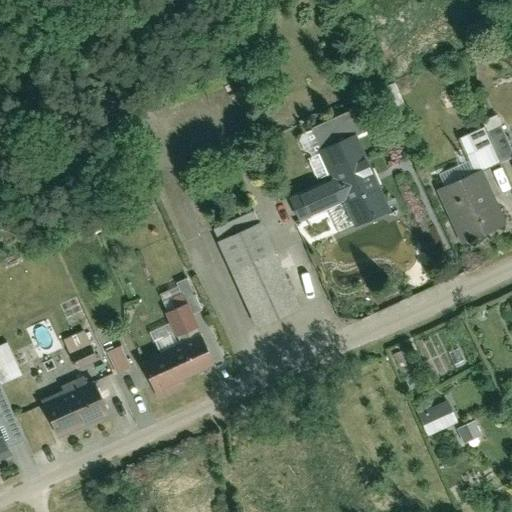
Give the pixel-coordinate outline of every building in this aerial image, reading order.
[(329,176),(289,194),(301,223),(342,205),(352,228),(393,209),(360,132),(318,151),(329,176)] [(435,191),(462,247),(507,226),(480,170),(435,191)] [(210,231),(254,327),(299,308),(254,211),(210,231)] [(192,315),(202,310),(187,277),(171,285),(176,295),(181,292),(192,315)] [(175,338),(177,337),(181,345),(141,364),(154,392),(213,364),(195,328),(197,327),(181,293),(170,299),(175,309),(163,315),(175,338)] [(78,371),(98,362),(83,330),(63,340),(78,371)] [(0,385),(22,375),(7,343),(0,346),(0,385)] [(116,376),(131,369),(120,346),(105,353),(116,376)] [(92,381),(42,406),(55,432),(105,407),(92,381)] [(0,424),(11,447),(25,440),(0,387),(0,424)] [(446,401),(417,415),(427,437),(457,423),(446,401)] [(474,422),(456,430),(463,444),(480,436),(474,422)] [(0,458),(10,454),(0,433),(0,458)]
